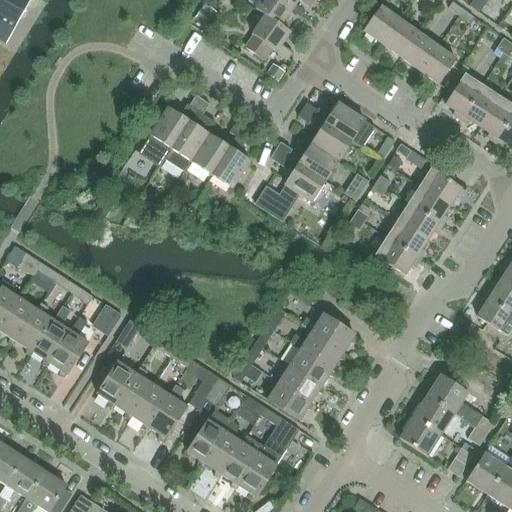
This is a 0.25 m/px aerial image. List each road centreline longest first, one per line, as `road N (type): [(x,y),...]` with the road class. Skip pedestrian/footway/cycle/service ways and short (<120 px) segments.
road 1 (residential): [(511,182),(317,62)]
road 2 (residential): [(181,511),(0,394)]
road 3 (residential): [(168,62),(256,113),(280,110),(317,62)]
road 4 (residential): [(411,338),(438,293),(461,288),(511,209)]
road 5 (residential): [(348,458),(356,426),(411,338)]
